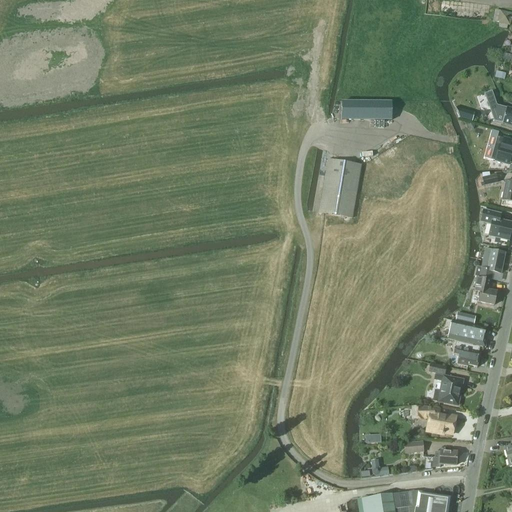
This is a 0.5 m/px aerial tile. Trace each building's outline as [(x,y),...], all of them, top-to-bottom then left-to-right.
[(505,80),(506,74),(496,72),(495,78),(505,80)] [(492,92),(485,95),(494,121),(511,126),(511,110),(497,106),(492,92)] [(342,120),(392,121),(392,103),(342,102),(342,120)] [(472,122),(469,112),(455,108),(459,119),(467,120),(472,122)] [(511,141),(497,137),(491,160),(506,165),(508,157),(511,158),(511,157),(511,141)] [(327,160),(319,213),(319,214),(353,219),(362,166),(327,160)] [(484,188),(498,184),(496,176),(482,179),(484,188)] [(511,203),(511,182),(506,181),(502,201),(511,203)] [(482,216),(480,223),(482,223),(491,226),(489,236),(508,241),(511,223),(499,220),(500,215),(483,210),(482,216)] [(477,267),(475,277),(477,277),(490,280),(492,280),(493,273),(501,275),(506,254),(490,250),(490,251),(485,250),(481,268),(477,267)] [(494,306),(497,292),(488,290),(490,280),(477,277),(475,288),(481,289),(478,303),(494,306)] [(466,324),(468,316),(458,313),(456,322),(466,324)] [(452,322),(448,340),(456,342),(480,347),(485,348),(486,340),(484,340),(486,329),(452,322)] [(477,368),(481,354),(479,353),(480,347),(456,342),(454,353),(460,354),(457,365),(468,368),(468,366),(477,368)] [(444,377),(446,368),(430,365),(429,374),(444,377)] [(435,390),(432,401),(438,402),(458,406),(463,381),(435,375),(434,380),(442,382),(440,392),(435,390)] [(452,435),(456,418),(439,414),(439,408),(413,408),(413,420),(430,420),(428,433),(439,435),(439,432),(443,432),(443,434),(445,434),(452,435)] [(405,455),(424,453),(423,443),(404,445),(405,455)] [(457,454),(440,452),(435,452),(434,458),(433,458),(432,468),(440,468),(440,465),(456,467),(457,454)] [(377,461),(372,462),(373,474),(376,476),(388,474),(388,469),(381,470),(378,468),(377,461)] [(363,511),(449,511),(451,497),(417,492),(362,500),(363,511)]
